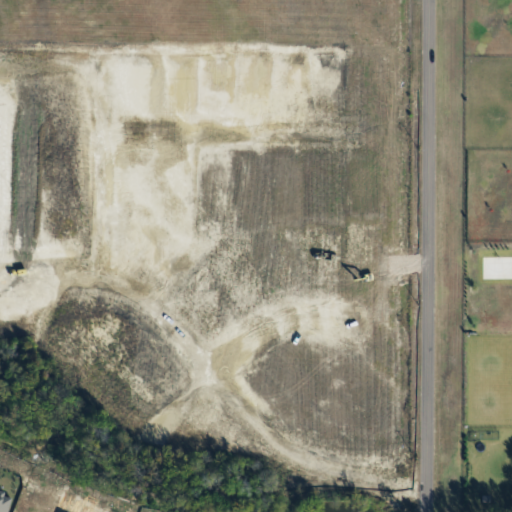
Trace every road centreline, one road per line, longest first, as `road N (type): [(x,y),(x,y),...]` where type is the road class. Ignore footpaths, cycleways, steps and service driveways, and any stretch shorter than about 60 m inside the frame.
road 1 (tertiary): [(425,511),(427,0)]
road 2 (residential): [(427,380),(227,374),(161,360),(50,313),(0,308)]
road 3 (residential): [(282,183),(219,187),(128,147),(0,133)]
road 4 (residential): [(428,72),(297,76)]
